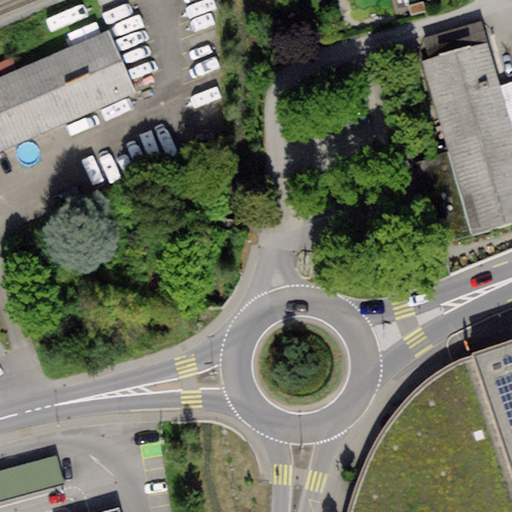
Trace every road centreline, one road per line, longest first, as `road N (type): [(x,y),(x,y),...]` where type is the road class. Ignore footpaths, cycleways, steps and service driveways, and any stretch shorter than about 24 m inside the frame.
road 1 (primary): [(236,371),(16,412)]
road 2 (primary): [(365,347),(358,329),(328,303),(288,299),(254,317),(236,371)]
road 3 (primary): [(511,282),(365,347)]
